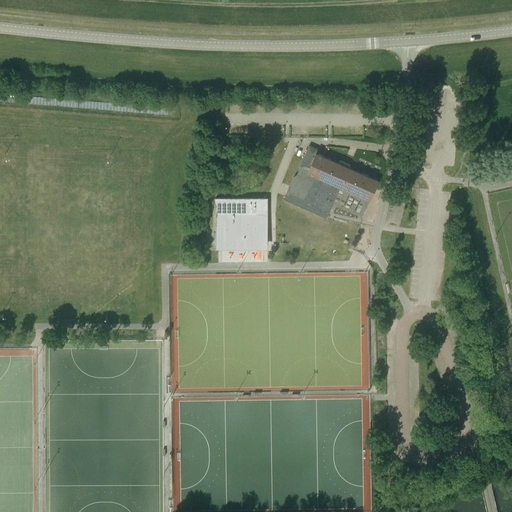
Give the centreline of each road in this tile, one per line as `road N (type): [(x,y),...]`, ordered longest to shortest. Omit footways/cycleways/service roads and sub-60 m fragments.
road 1 (tertiary): [(0,28),(225,46),(511,31)]
road 2 (unknown): [(377,252),(168,269),(168,329)]
